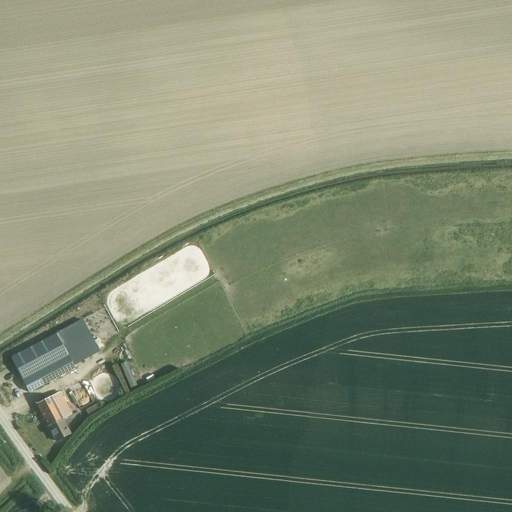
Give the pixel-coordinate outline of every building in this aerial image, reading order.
[(82,321),(56,335),(11,359),(20,376),(2,386),(11,402),(74,369),(72,366),(99,352),(82,321)] [(151,378),(158,373),(155,368),(148,373),(151,378)] [(75,386),(69,388),(72,402),(79,400),(75,386)] [(55,441),(69,434),(70,434),(64,423),(71,420),(69,416),(71,414),(60,392),(36,404),(55,441)] [(91,410),(100,407),(98,402),(89,405),(91,410)]
